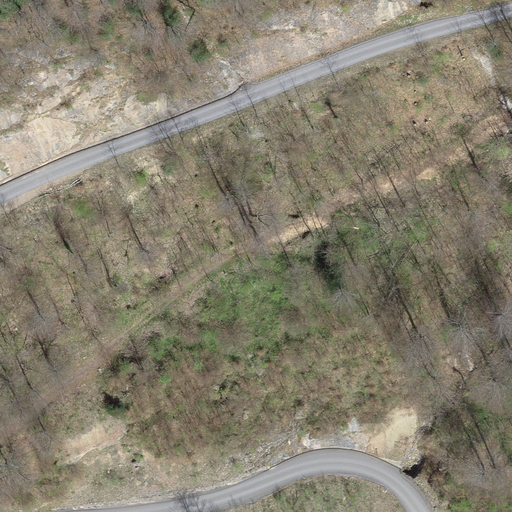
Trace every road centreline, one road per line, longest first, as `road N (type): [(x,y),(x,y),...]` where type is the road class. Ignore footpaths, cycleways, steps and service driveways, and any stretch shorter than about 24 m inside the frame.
road 1 (unclassified): [(0,196),(380,47),(511,12)]
road 2 (unclassified): [(419,511),(402,485),(366,465),(334,462),(299,465),(237,497),(177,511)]
